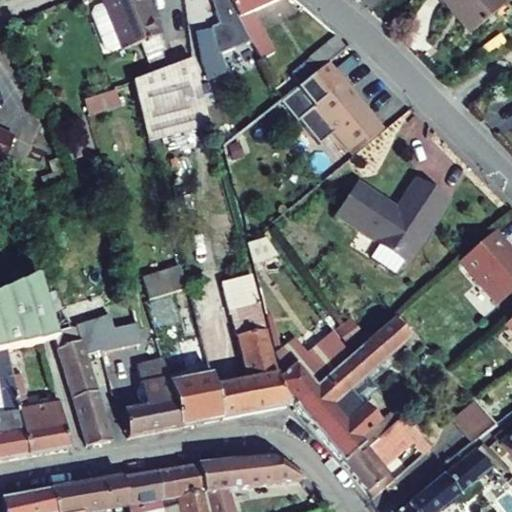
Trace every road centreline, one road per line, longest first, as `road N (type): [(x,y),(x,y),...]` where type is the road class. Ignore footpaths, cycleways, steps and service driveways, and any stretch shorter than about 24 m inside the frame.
road 1 (residential): [(0,480),(264,439),(304,456),(350,511)]
road 2 (residential): [(323,0),(511,183)]
